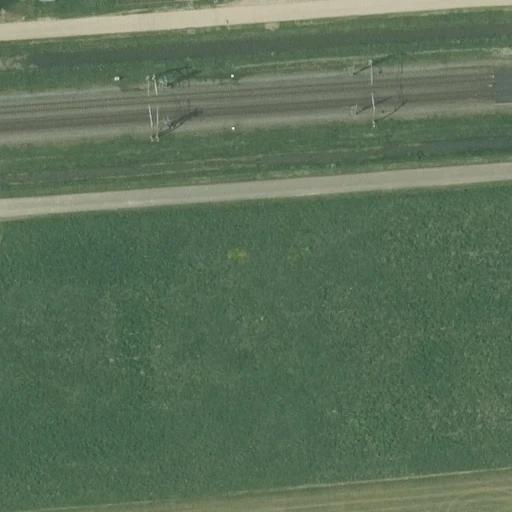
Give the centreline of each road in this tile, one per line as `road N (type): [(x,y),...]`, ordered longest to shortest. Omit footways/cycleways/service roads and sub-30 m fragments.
road 1 (motorway): [(511,275),(0,313)]
road 2 (unclassified): [(511,176),(0,213)]
road 3 (motorway): [(0,367),(511,330)]
road 4 (unclassified): [(0,30),(461,0)]
